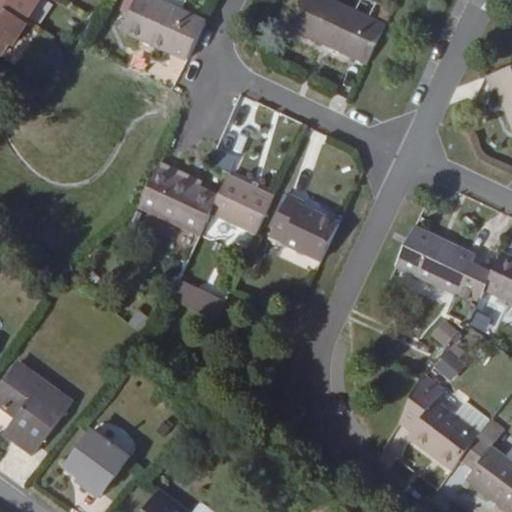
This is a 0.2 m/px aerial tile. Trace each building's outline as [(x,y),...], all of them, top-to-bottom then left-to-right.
[(53,0),(1,0),(1,1),(5,3),(38,24),(53,0)] [(165,0),(149,0),(134,34),(200,64),(218,24),(165,0)] [(337,0),(311,0),(296,35),(374,69),(395,25),(337,0)] [(38,24),(5,3),(0,9),(0,52),(12,60),(21,45),(26,48),(40,26),(38,24)] [(511,67),(487,81),(495,95),(501,93),(511,113),(511,67)] [(171,166),(168,172),(211,191),(213,185),(171,166)] [(149,214),(210,242),(220,220),(267,241),(286,200),(238,179),(229,199),(211,191),(168,172),(149,214)] [(295,247),(334,265),(351,229),(314,211),(316,205),(301,199),(285,234),(299,240),(295,247)] [(220,242),(227,224),(220,220),(212,239),(220,242)] [(399,269),(456,295),(454,301),(475,311),(484,292),(511,304),(511,256),(502,252),(497,265),(478,256),(481,250),(420,222),(399,269)] [(188,302),(196,288),(178,279),(170,293),(188,302)] [(441,319),(430,337),(446,347),(457,328),(441,319)] [(431,368),(451,381),(464,362),(444,348),(431,368)] [(72,402),(16,361),(0,383),(0,405),(16,418),(4,434),(32,456),(72,402)] [(459,464),(479,439),(455,421),(435,405),(445,394),(423,377),(419,382),(398,425),(413,436),(408,441),(452,474),(459,464)] [(455,421),(479,439),(483,434),(489,426),(465,407),(455,421)] [(483,434),(479,439),(459,464),(473,473),(464,484),(501,511),(511,511),(511,464),(506,460),(493,449),(505,433),(491,423),(489,426),(483,434)] [(132,456),(95,430),(67,468),(104,495),(132,456)] [(191,511),(162,490),(145,511),(191,511)]
